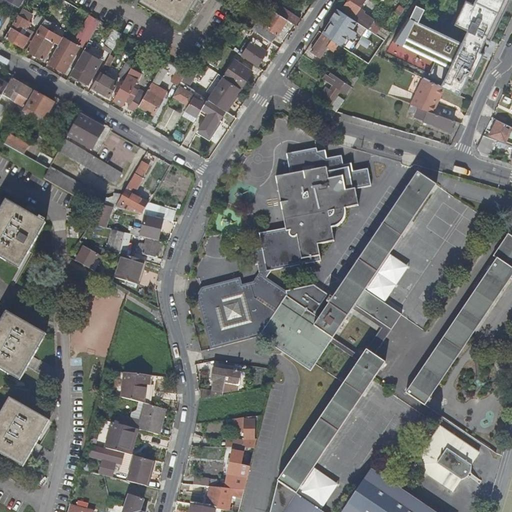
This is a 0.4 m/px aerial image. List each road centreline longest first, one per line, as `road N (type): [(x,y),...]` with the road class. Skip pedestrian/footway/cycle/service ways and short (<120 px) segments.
road 1 (residential): [(166,511),(191,402),(167,278),(210,172)]
road 2 (residential): [(0,52),(210,172)]
road 3 (residential): [(270,85),(334,125),(456,158)]
road 4 (unknown): [(323,266),(414,147)]
